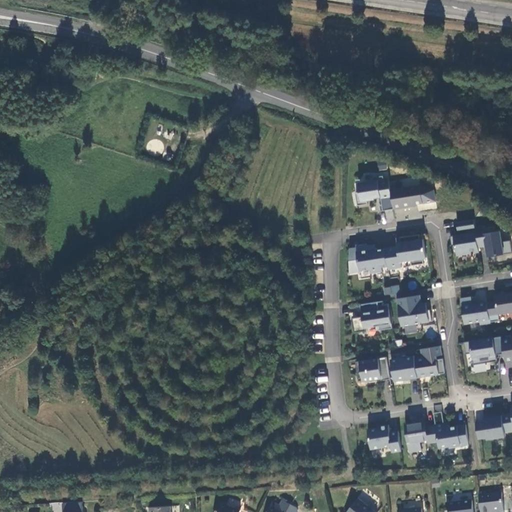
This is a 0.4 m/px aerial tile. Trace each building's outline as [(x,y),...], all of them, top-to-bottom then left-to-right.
[(356,190),(359,205),(369,204),(368,198),(384,196),(385,209),(394,208),(391,178),(381,180),(380,177),(359,181),(360,190),(356,190)] [(425,183),(392,187),(394,208),(418,205),(418,202),(437,200),(436,189),(425,183)] [(474,219),(456,222),(458,230),(466,229),(467,233),(450,235),(451,245),(455,244),(457,254),(468,253),(467,251),(479,249),(478,246),(475,228),(474,219)] [(484,226),(475,228),(478,246),(486,244),(488,256),(511,251),(511,249),(510,240),(502,241),(500,230),(494,231),(494,227),(484,228),(484,226)] [(398,245),(385,248),(388,265),(388,269),(402,266),(401,260),(410,259),(411,264),(424,262),(423,257),(426,256),(423,238),(420,238),(419,233),(399,236),(400,241),(397,242),(398,245)] [(350,248),(349,272),(370,268),(370,272),(380,271),(379,267),(383,266),(388,265),(385,248),(376,249),(376,248),(367,249),(366,245),(366,243),(356,245),(356,247),(350,248)] [(398,284),(383,287),(385,297),(401,294),(398,284)] [(495,300),(487,302),(490,321),(499,320),(498,314),(511,311),(511,291),(494,294),(495,300)] [(420,294),(397,298),(402,325),(431,320),(430,309),(427,309),(426,302),(421,303),(420,294)] [(490,321),(487,302),(478,303),(472,304),(471,299),(471,296),(460,298),(465,323),(480,320),(480,324),(490,322),(490,321)] [(383,304),(383,300),(360,304),(362,316),(352,317),(355,332),(365,330),(364,327),(378,325),(378,329),(392,327),(388,303),(383,304)] [(502,339),(501,336),(464,341),(466,353),(471,352),(473,364),(497,360),(496,354),(504,353),(502,339)] [(511,337),(502,339),(504,353),(505,360),(511,359),(511,337)] [(422,357),(415,358),(418,376),(445,372),(443,358),(437,359),(436,355),(442,354),(441,345),(421,348),(422,357)] [(415,358),(414,355),(391,358),(394,379),(409,376),(409,378),(418,376),(415,358)] [(390,378),(387,356),(356,361),(360,380),(381,377),(381,380),(390,378)] [(502,414),(505,431),(511,430),(511,404),(510,405),(511,412),(502,414)] [(433,412),(435,424),(438,440),(439,447),(449,445),(449,447),(469,444),(466,424),(449,426),(449,422),(444,423),(442,411),(433,412)] [(505,431),(502,414),(484,417),(484,420),(475,422),(478,438),(487,436),(487,438),(505,435),(505,431)] [(416,422),(404,424),(409,451),(421,449),(420,440),(427,439),(428,442),(438,440),(435,424),(426,426),(425,417),(415,419),(416,422)] [(368,429),(371,448),(391,445),(392,451),(401,449),(398,430),(390,432),(388,424),(379,426),(379,427),(368,429)] [(479,495),(481,511),(500,511),(504,511),(502,492),(479,495)] [(376,511),(358,498),(347,511),(376,511)] [(297,511),(298,510),(297,507),(283,499),(280,505),(273,501),(266,511),(297,511)] [(83,511),(84,511),(83,511),(82,501),(63,502),(63,511),(83,511)] [(473,511),(472,501),(446,504),(447,511),(473,511)] [(239,511),(241,509),(220,502),(216,511),(239,511)]
